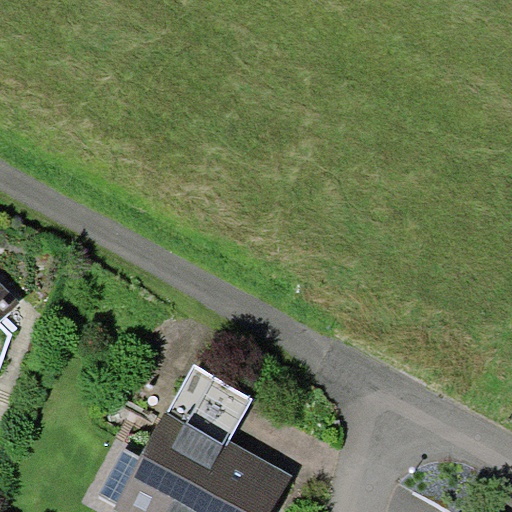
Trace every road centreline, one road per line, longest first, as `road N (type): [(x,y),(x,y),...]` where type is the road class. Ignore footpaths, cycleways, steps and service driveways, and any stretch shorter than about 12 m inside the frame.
road 1 (residential): [(385,386),(0,178)]
road 2 (residential): [(511,454),(385,386)]
road 3 (residential): [(357,511),(385,386)]
